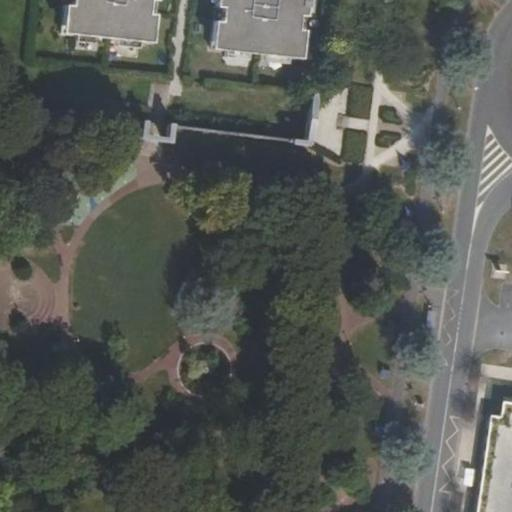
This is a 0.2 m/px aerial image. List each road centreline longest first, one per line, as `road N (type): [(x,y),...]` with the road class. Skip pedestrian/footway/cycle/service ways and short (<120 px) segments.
road 1 (tertiary): [(468,248),(429,511)]
road 2 (tertiary): [(484,83),(468,248)]
